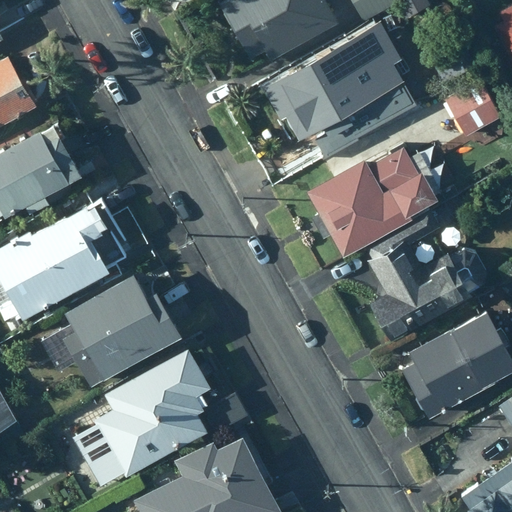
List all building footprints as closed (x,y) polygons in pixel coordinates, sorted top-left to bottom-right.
[(218,0),(250,54),(263,46),(269,56),(337,18),(327,0),(218,0)] [(352,0),(362,18),(395,0),(352,0)] [(494,23),(511,57),(511,1),(498,10),(503,18),(494,23)] [(360,52),(350,33),(260,84),(279,116),(285,113),(298,135),(321,122),(327,131),(349,118),(344,110),(381,88),(368,68),(374,64),(365,49),(360,52)] [(0,122),(35,102),(6,52),(0,55),(0,122)] [(500,114),(479,76),(444,96),(466,134),(500,114)] [(357,135),(348,120),(314,141),(322,156),(357,135)] [(42,193),(79,172),(51,121),(0,148),(0,211),(2,215),(23,203),(27,211),(47,200),(42,193)] [(367,162),(362,155),(305,188),(343,254),(411,214),(409,211),(436,195),(433,190),(440,187),(417,149),(408,154),(402,142),(367,162)] [(0,243),(0,278),(22,317),(107,268),(105,265),(125,254),(111,229),(117,225),(101,197),(87,205),(85,201),(30,232),(28,228),(0,243)] [(439,224),(430,209),(366,245),(371,255),(367,257),(386,291),(369,301),(389,338),(471,292),(470,289),(481,282),(487,268),(474,250),(463,246),(449,254),(446,250),(420,264),(407,242),(439,224)] [(61,335),(89,383),(178,331),(153,287),(143,293),(131,271),(64,311),(74,327),(61,335)] [(511,365),(511,356),(483,305),(406,347),(414,360),(402,367),(429,415),(489,382),(486,379),(511,365)] [(209,385),(186,345),(103,392),(105,396),(90,405),(104,430),(100,432),(125,475),(206,430),(195,411),(203,407),(195,393),(209,385)] [(0,423),(13,416),(0,392),(0,423)] [(235,392),(200,411),(211,432),(247,412),(241,401),(235,392)] [(511,392),(497,403),(511,425),(511,392)] [(232,437),(230,431),(174,457),(180,471),(131,495),(139,511),(276,511),(279,511),(243,432),(232,437)] [(511,511),(511,456),(460,493),(470,506),(468,508),(470,511),(511,511)]
